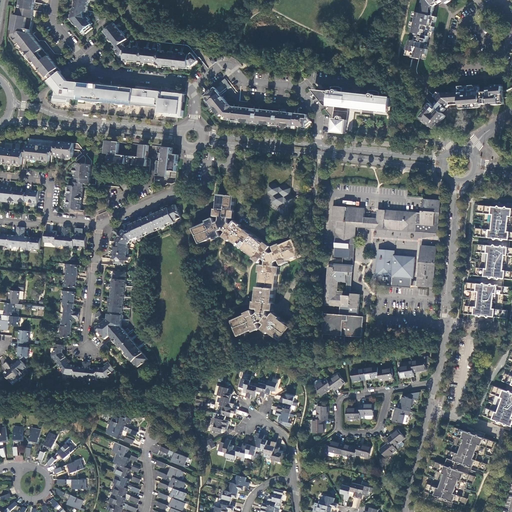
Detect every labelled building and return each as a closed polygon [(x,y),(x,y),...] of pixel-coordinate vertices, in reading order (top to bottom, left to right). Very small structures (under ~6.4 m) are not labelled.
[(22,0),(21,8),(34,10),(36,0),(22,0)] [(72,0),(69,16),(69,17),(82,33),(84,31),(86,34),(93,28),(91,26),(93,24),(88,18),(86,20),(85,18),(83,14),(83,12),(87,13),(89,0),(72,0)] [(423,0),(423,3),(425,4),(424,9),(418,7),(417,13),(416,12),(415,17),(416,18),(415,23),(413,23),(412,27),(414,28),(413,33),(417,34),(415,41),(412,41),(411,45),(410,45),(409,50),(410,50),(409,55),(417,57),(424,59),(426,54),(427,54),(429,49),(427,49),(430,37),(431,37),(433,32),(434,32),(435,27),(433,27),(434,22),(436,22),(437,17),(431,16),(432,10),(434,11),(436,4),(437,4),(442,1),(441,0),(444,0),(447,4),(451,1),(450,0),(423,0)] [(19,42),(24,48),(35,39),(30,33),(34,10),(21,8),(20,16),(16,15),(12,30),(14,31),(14,34),(17,38),(16,39),(18,42),(19,42)] [(115,24),(104,33),(116,48),(115,50),(121,58),(124,58),(124,61),(158,65),(158,66),(184,69),(184,67),(188,67),(188,66),(192,66),(199,62),(192,53),(190,55),(159,52),(160,50),(125,47),(123,44),(128,40),(115,24)] [(43,72),(48,78),(50,76),(52,79),(61,73),(62,72),(59,68),(50,58),(35,39),(24,48),(23,49),(25,53),(25,54),(30,60),(31,60),(34,63),(36,62),(40,68),(39,68),(42,72),(43,72)] [(61,73),(52,79),(50,81),(50,82),(61,73)] [(53,85),(58,91),(67,80),(64,76),(61,73),(50,82),(53,85)] [(55,108),(60,110),(132,118),(135,90),(111,87),(96,85),(78,84),(69,83),(67,80),(58,91),(49,102),(50,104),(51,105),(53,107),(55,108)] [(225,84),(224,85),(228,90),(231,87),(225,80),(223,81),(225,84)] [(434,129),(438,123),(441,119),(442,120),(446,116),(440,112),(442,110),(444,112),(448,107),(448,106),(450,105),(455,105),(455,104),(460,103),(460,109),(466,109),(466,107),(471,107),(471,108),(476,108),(476,106),(481,106),(481,104),(489,104),(494,103),(494,105),(499,105),(499,103),(504,102),(504,94),(503,87),(498,87),(498,85),(492,86),(492,88),(487,88),(487,91),(480,91),(480,87),(475,88),(474,86),(469,86),(469,87),(464,88),(464,86),(459,87),(459,88),(454,89),(454,95),(449,95),(449,93),(442,94),(441,95),(438,93),(435,97),(441,103),(440,104),(437,102),(435,105),(438,107),(436,108),(431,104),(427,108),(429,109),(426,113),(425,112),(421,117),(424,120),(423,121),(430,127),(431,126),(434,129)] [(307,126),(312,122),(308,117),(307,115),(231,107),(215,87),(204,96),(210,103),(211,102),(214,106),(213,107),(221,117),(223,115),(228,117),(227,120),(233,121),(233,119),(237,120),(237,121),(253,123),(254,122),(258,122),(258,124),(274,125),(274,124),(278,124),(278,126),(294,128),(294,126),(306,128),(307,126)] [(388,107),(391,107),(393,97),(381,95),(381,93),(378,92),(376,91),(373,92),(370,92),(370,94),(344,91),(344,89),(342,88),(338,87),(335,87),(333,88),(332,93),(327,92),(324,95),(321,92),(320,91),(317,91),(328,105),(336,106),(335,111),(333,133),(347,134),(348,121),(349,121),(350,107),(387,111),(388,107)] [(132,118),(178,123),(179,118),(179,117),(184,118),(185,111),(183,111),(184,102),(185,102),(185,95),(174,93),(159,92),(145,90),(135,90),(132,118)] [(29,138),(28,144),(28,145),(29,145),(55,147),(55,141),(29,138)] [(29,145),(27,159),(50,161),(50,155),(73,158),(74,147),(75,143),(55,141),(55,147),(29,145)] [(119,148),(120,142),(107,141),(106,154),(110,154),(110,156),(109,162),(126,164),(127,158),(127,156),(119,155),(119,148)] [(26,159),(27,159),(29,145),(28,145),(27,148),(24,148),(23,151),(15,149),(15,151),(8,151),(8,149),(0,148),(0,162),(22,165),(23,157),(27,157),(26,159)] [(149,152),(150,146),(141,145),(140,155),(140,157),(135,157),(135,159),(134,165),(147,167),(148,158),(149,155),(149,152)] [(173,154),(173,148),(162,147),(161,153),(164,154),(164,157),(163,162),(160,161),(160,164),(159,176),(167,177),(170,177),(171,171),(177,172),(179,159),(179,155),(173,154)] [(92,165),(78,164),(75,186),(69,186),(68,202),(67,209),(72,210),(81,211),(83,195),(84,184),(90,185),(91,181),(92,165)] [(284,203),(289,207),(295,204),(296,197),(291,194),(291,188),(287,184),(280,187),(275,183),(270,186),(269,192),(274,196),(273,202),(279,206),(284,203)] [(13,187),(7,186),(5,200),(5,202),(9,203),(9,201),(16,202),(16,200),(17,191),(12,191),(13,187)] [(17,188),(17,191),(16,200),(16,202),(16,203),(19,204),(19,202),(26,202),(27,193),(23,192),(23,188),(17,188)] [(27,190),(27,193),(26,202),(30,203),(38,204),(39,191),(36,190),(34,192),(32,192),(32,191),(27,190)] [(235,197),(231,196),(224,195),(219,195),(216,217),(220,217),(229,219),(233,219),(235,197)] [(441,200),(423,199),(423,211),(422,211),(422,213),(378,210),(377,219),(377,224),(388,225),(416,227),(416,224),(434,225),(435,212),(440,212),(441,200)] [(182,218),(176,205),(175,206),(172,207),(170,208),(176,221),(182,218)] [(465,306),(464,313),(469,314),(495,317),(495,321),(500,322),(500,317),(506,318),(507,310),(503,310),(504,295),(509,295),(510,287),(503,286),(504,279),(511,279),(511,248),(509,248),(510,240),(511,240),(511,209),(478,205),(477,213),(485,214),(483,230),(475,229),(474,237),(490,238),(489,245),(478,244),(477,252),(481,253),(480,268),(475,268),(474,276),(481,276),(480,284),(467,282),(467,290),(471,291),(470,306),(465,306)] [(338,221),(335,252),(335,257),(340,258),(344,258),(349,259),(352,222),(364,223),(365,218),(365,209),(334,206),(333,206),(332,220),(338,221)] [(176,221),(170,208),(168,209),(165,210),(163,211),(169,224),(176,221)] [(159,213),(158,213),(163,226),(169,224),(163,211),(162,211),(159,213)] [(373,228),(439,234),(440,221),(440,212),(435,212),(434,225),(416,224),(416,227),(388,225),(377,224),(377,219),(376,219),(366,218),(365,218),(364,223),(352,222),(349,259),(344,258),(344,261),(343,265),(348,265),(348,273),(346,273),(346,279),(338,278),(338,283),(345,283),(352,284),(354,262),(357,227),(373,228)] [(163,226),(158,213),(155,214),(152,216),(158,229),(163,226)] [(158,229),(152,216),(151,216),(149,217),(147,218),(153,231),(158,229)] [(229,222),(229,219),(220,217),(220,220),(218,222),(215,223),(219,231),(222,230),(224,230),(227,232),(232,225),(229,223),(229,222)] [(153,231),(147,218),(145,219),(142,220),(147,234),(153,231)] [(147,234),(142,220),(140,221),(138,222),(136,223),(141,237),(147,234)] [(214,220),(194,228),(198,237),(201,244),(221,235),(219,231),(215,223),(214,220)] [(242,249),(252,235),(237,224),(234,222),(232,225),(227,232),(224,236),(228,238),(242,249)] [(133,224),(130,226),(136,239),(141,237),(136,223),(133,224)] [(136,239),(130,226),(129,227),(127,228),(129,232),(127,232),(133,240),(136,239)] [(17,236),(12,235),(10,248),(14,249),(16,247),(20,247),(22,228),(18,227),(17,236)] [(63,236),(58,235),(56,246),(56,247),(59,248),(61,246),(65,246),(67,227),(63,227),(63,236)] [(71,228),(67,227),(65,246),(69,247),(71,249),(74,249),(74,247),(76,237),(70,236),(71,228)] [(25,250),(29,251),(30,237),(25,237),(26,228),(22,228),(20,247),(24,248),(25,250)] [(133,240),(127,232),(124,230),(123,232),(121,235),(131,242),(133,240)] [(58,235),(58,233),(50,232),(51,232),(46,231),(45,242),(52,243),(54,245),(56,246),(58,235)] [(10,248),(12,235),(4,234),(0,234),(0,238),(0,245),(7,246),(8,248),(10,248)] [(76,234),(76,237),(74,247),(76,248),(79,246),(86,247),(87,235),(84,235),(83,235),(83,236),(76,234)] [(131,242),(121,235),(120,237),(117,240),(120,242),(129,244),(131,242)] [(267,246),(252,235),(242,249),(257,260),(260,262),(262,259),(267,252),(270,248),(267,246)] [(33,249),(40,250),(42,238),(30,237),(29,251),(30,251),(33,249)] [(297,247),(294,240),(274,249),(276,252),(279,260),(281,264),(301,255),(297,247)] [(418,286),(434,288),(437,246),(433,246),(421,245),(421,248),(419,278),(418,286)] [(379,249),(375,283),(391,285),(411,287),(412,277),(414,278),(416,257),(410,257),(395,255),(395,253),(388,253),(384,252),(384,250),(379,249)] [(276,262),(279,260),(276,252),(272,254),(271,254),(267,252),(262,259),(265,261),(266,263),(266,266),(274,267),(275,263),(276,262)] [(128,254),(114,253),(114,255),(113,257),(113,259),(115,259),(125,261),(127,261),(128,254)] [(78,277),(79,265),(66,264),(65,266),(67,268),(66,276),(78,277)] [(328,267),(326,305),(341,306),(350,307),(350,308),(358,309),(359,309),(360,295),(351,294),(351,297),(337,295),(337,291),(338,283),(338,278),(346,279),(346,273),(348,273),(348,265),(343,265),(335,264),(334,268),(328,267)] [(274,289),(276,289),(279,267),(274,267),(266,266),(262,266),(259,287),(274,289)] [(122,326),(128,273),(115,271),(114,279),(113,279),(109,319),(98,328),(106,339),(111,336),(133,363),(134,361),(139,368),(149,360),(122,326)] [(76,289),(78,277),(66,276),(65,283),(63,285),(63,287),(76,289)] [(351,294),(352,284),(345,283),(345,292),(337,291),(337,295),(351,297),(351,294)] [(274,289),(259,287),(259,295),(257,294),(256,305),(255,309),(259,310),(268,311),(272,311),(272,307),(274,289)] [(20,304),(20,300),(24,301),(25,292),(11,291),(10,299),(9,299),(9,303),(20,304)] [(64,295),(63,303),(75,304),(76,292),(63,291),(63,293),(64,295)] [(4,316),(15,317),(16,308),(23,309),(23,305),(20,304),(9,303),(6,303),(5,312),(4,312),(4,316)] [(75,304),(63,303),(63,306),(65,309),(64,314),(80,316),(80,312),(74,311),(75,304)] [(340,315),(325,314),(323,334),(324,335),(323,340),(345,342),(346,339),(346,336),(362,338),(363,338),(364,324),(364,317),(357,316),(357,312),(358,309),(350,308),(350,307),(341,306),(340,315)] [(258,314),(254,316),(258,324),(261,322),(263,323),(266,325),(271,317),(268,316),(268,314),(268,311),(259,310),(259,313),(258,314)] [(253,312),(232,321),(239,337),(260,328),(258,324),(254,316),(253,312)] [(79,320),(80,316),(64,314),(64,320),(61,322),(61,326),(72,327),(73,319),(79,320)] [(263,328),(281,341),(292,327),(274,314),(271,317),(266,325),(263,328)] [(20,318),(15,317),(4,316),(3,316),(3,320),(10,321),(9,326),(19,327),(20,318)] [(71,338),(72,327),(61,326),(60,333),(58,335),(58,337),(71,338)] [(29,345),(30,332),(20,330),(19,339),(18,343),(28,344),(29,345)] [(28,344),(18,343),(18,348),(20,348),(19,357),(21,360),(23,362),(29,357),(30,348),(27,348),(28,344)] [(58,364),(67,357),(63,353),(64,349),(65,350),(66,346),(54,344),(53,348),(55,348),(54,353),(53,353),(52,356),(58,364)] [(413,362),(414,372),(428,370),(427,364),(429,364),(430,358),(429,356),(426,357),(426,360),(413,362)] [(511,356),(511,359),(511,370),(510,375),(506,373),(503,381),(509,383),(506,390),(495,386),(492,393),(496,395),(491,409),(486,408),(484,415),(500,421),(507,424),(511,425),(511,356)] [(69,361),(67,357),(58,364),(57,365),(60,368),(61,367),(64,371),(62,372),(64,374),(74,376),(75,367),(75,365),(70,365),(68,362),(69,361)] [(11,367),(18,376),(20,379),(24,375),(22,372),(27,367),(23,362),(21,360),(14,365),(11,367)] [(74,376),(74,378),(86,380),(86,377),(88,362),(83,362),(83,368),(75,367),(74,376)] [(93,380),(97,381),(97,378),(98,369),(91,368),(91,363),(88,362),(86,377),(92,378),(93,380)] [(113,374),(116,372),(109,362),(106,365),(107,366),(104,368),(98,368),(98,369),(97,378),(107,379),(110,377),(108,375),(112,373),(113,374)] [(402,377),(415,375),(414,372),(413,362),(403,363),(403,367),(400,367),(402,377)] [(11,381),(18,376),(11,367),(7,363),(3,366),(8,372),(5,374),(10,382),(11,381)] [(379,370),(379,367),(366,369),(367,379),(380,377),(379,370)] [(380,377),(380,381),(394,379),(392,368),(379,370),(380,377)] [(367,379),(366,369),(352,371),(354,381),(367,379)] [(333,387),(335,390),(346,382),(340,373),(329,381),(333,387)] [(250,384),(253,376),(250,375),(249,377),(249,379),(241,377),(238,388),(245,390),(244,392),(248,393),(250,384)] [(274,376),(271,375),(270,380),(267,393),(270,394),(271,394),(272,390),(276,391),(279,383),(273,381),(274,378),(274,376)] [(329,381),(327,378),(323,381),(316,386),(322,394),(333,387),(329,381)] [(261,379),(260,383),(259,387),(258,391),(262,392),(262,394),(261,396),(265,398),(267,393),(270,380),(267,380),(267,381),(261,379)] [(258,391),(259,387),(260,383),(255,382),(255,385),(250,384),(248,393),(247,397),(251,399),(252,396),(253,394),(257,395),(257,393),(258,391)] [(223,396),(232,398),(233,394),(228,393),(230,388),(218,385),(216,394),(223,396)] [(422,391),(409,394),(409,397),(414,398),(414,399),(419,400),(422,391)] [(298,403),(294,402),(296,396),(287,394),(286,398),(281,397),(280,401),(285,403),(293,405),(297,406),(298,403)] [(221,405),(233,408),(235,403),(231,402),(232,398),(223,396),(221,405)] [(401,409),(410,411),(414,399),(414,398),(409,397),(404,396),(401,409)] [(291,414),(293,405),(285,403),(283,407),(273,405),(272,409),(278,410),(291,414)] [(361,408),(361,418),(375,418),(374,409),(378,409),(378,404),(361,404),(361,408)] [(231,417),(232,412),(237,413),(238,409),(233,408),(221,405),(219,410),(220,411),(219,414),(227,416),(231,417)] [(324,419),(328,419),(328,406),(318,406),(318,409),(316,409),(314,411),(314,419),(324,419)] [(347,418),(361,418),(361,408),(347,408),(347,418)] [(410,416),(411,411),(410,411),(401,409),(397,408),(394,420),(403,423),(406,414),(410,416)] [(295,415),(291,414),(278,410),(277,414),(279,415),(278,419),(284,421),(284,424),(286,426),(291,427),(292,423),(289,422),(290,416),(294,418),(295,415)] [(219,414),(218,414),(217,419),(214,418),(212,418),(212,421),(229,426),(230,421),(226,420),(227,416),(219,414)] [(123,430),(137,436),(139,432),(125,426),(127,421),(131,423),(132,419),(123,415),(121,419),(114,416),(113,420),(110,418),(108,423),(111,424),(123,430)] [(314,419),(314,433),(324,433),(324,419),(314,419)] [(228,430),(229,426),(212,421),(211,424),(212,424),(211,430),(223,433),(224,429),(228,430)] [(111,424),(107,433),(120,438),(123,430),(111,424)] [(24,426),(18,426),(18,429),(14,429),(15,455),(19,455),(19,440),(24,440),(24,426)] [(9,441),(6,427),(0,428),(0,445),(3,457),(6,457),(3,442),(9,441)] [(428,484),(426,491),(429,492),(430,493),(441,497),(454,502),(465,506),(468,498),(464,497),(469,483),(473,484),(476,477),(470,474),(473,467),(485,472),(488,464),(483,462),(489,448),(493,450),(496,442),(485,438),(479,436),(472,433),(456,427),(453,435),(458,436),(452,451),(448,449),(445,457),(451,459),(448,466),(436,462),(434,469),(438,471),(433,485),(428,484)] [(39,443),(42,430),(33,428),(31,435),(27,456),(31,457),(34,442),(39,443)] [(391,441),(397,449),(401,447),(398,443),(402,441),(405,438),(399,430),(388,438),(391,441)] [(56,442),(58,436),(50,432),(47,439),(44,445),(53,449),(56,442)] [(253,445),(249,444),(246,456),(252,458),(252,459),(254,459),(257,451),(261,433),(257,432),(253,445)] [(265,435),(261,433),(257,451),(260,452),(260,450),(266,451),(267,444),(269,440),(264,438),(265,435)] [(206,447),(215,442),(212,438),(204,443),(206,447)] [(231,444),(232,440),(228,439),(226,443),(222,442),(220,451),(225,452),(224,456),(227,457),(231,444)] [(271,445),(267,444),(266,451),(265,453),(271,454),(270,457),(270,458),(273,459),(276,446),(277,442),(273,441),(271,445)] [(343,454),(345,444),(332,441),(331,446),(326,445),(324,453),(329,454),(330,451),(335,452),(343,454)] [(387,458),(397,449),(391,441),(380,450),(387,458)] [(124,456),(128,447),(115,442),(111,450),(116,453),(124,456)] [(217,446),(215,442),(206,447),(209,450),(217,446)] [(70,454),(75,449),(68,443),(62,448),(58,452),(65,459),(70,454)] [(246,456),(249,444),(244,443),(243,447),(239,446),(238,451),(237,455),(243,457),(242,460),(245,461),(246,456)] [(236,459),(237,455),(238,451),(234,450),(235,445),(231,444),(227,457),(236,459)] [(358,448),(345,444),(343,454),(356,458),(357,454),(358,448)] [(359,444),(358,448),(357,454),(370,457),(372,447),(359,444)] [(187,457),(175,452),(162,446),(160,450),(173,456),(171,461),(184,466),(187,457)] [(285,463),(287,454),(283,453),(279,452),(280,450),(281,448),(276,446),(273,459),(272,464),(275,465),(276,460),(285,463)] [(128,458),(124,456),(116,453),(113,461),(117,463),(125,467),(129,458),(128,458)] [(58,459),(55,455),(48,463),(51,466),(58,459)] [(72,473),(84,468),(81,460),(68,465),(72,473)] [(166,469),(168,464),(158,460),(157,465),(166,469)] [(129,468),(125,467),(117,463),(113,472),(117,473),(126,477),(130,469),(129,468)] [(181,480),(184,472),(171,466),(168,475),(169,475),(173,477),(181,480)] [(169,475),(168,475),(160,471),(158,475),(168,479),(169,475)] [(130,479),(126,477),(117,473),(113,482),(116,483),(126,487),(127,484),(130,479)] [(246,481),(247,477),(245,477),(241,476),(239,475),(237,480),(233,479),(232,483),(245,486),(249,487),(251,483),(246,481)] [(182,491),(186,483),(181,480),(173,477),(169,485),(182,491)] [(73,489),(86,489),(87,479),(78,479),(58,479),(58,484),(73,484),(73,489)] [(182,491),(169,485),(160,482),(159,485),(172,491),(170,496),(173,497),(183,501),(187,493),(182,491)] [(129,488),(126,487),(116,483),(112,491),(114,492),(126,497),(138,503),(140,499),(127,493),(129,488)] [(245,486),(232,483),(230,491),(239,493),(240,489),(244,490),(245,486)] [(359,498),(362,485),(353,483),(352,487),(351,491),(355,492),(354,497),(359,498)] [(130,489),(139,493),(141,489),(131,485),(130,489)] [(351,491),(352,487),(343,485),(341,493),(346,494),(345,499),(349,500),(350,495),(351,491)] [(371,487),(362,485),(359,498),(363,499),(364,495),(368,496),(371,487)] [(270,495),(269,500),(282,503),(285,491),(276,488),(274,496),(270,495)] [(230,491),(221,489),(221,492),(222,492),(221,498),(232,501),(233,497),(237,498),(239,493),(230,491)] [(111,501),(123,507),(135,511),(136,511),(138,508),(124,502),(126,497),(114,492),(110,501),(111,501)] [(0,501),(12,497),(10,493),(0,496),(0,501)] [(75,506),(81,509),(84,500),(77,497),(71,495),(70,499),(68,503),(75,506)] [(333,507),(337,508),(338,504),(334,502),(335,498),(323,495),(321,501),(320,501),(319,503),(333,507)] [(182,511),(186,503),(183,501),(173,497),(169,506),(172,507),(182,511)] [(441,497),(440,501),(448,504),(453,506),(453,504),(454,502),(441,497)] [(67,511),(54,498),(51,501),(58,508),(61,511),(60,511),(67,511)] [(231,505),(232,501),(221,498),(219,504),(218,503),(217,506),(230,510),(234,511),(235,506),(233,506),(231,505)] [(352,508),(359,509),(360,499),(353,498),(352,508)] [(282,503),(269,500),(268,504),(266,504),(263,503),(262,507),(280,511),(282,503)] [(1,508),(0,509),(0,511),(10,511),(18,504),(15,501),(5,511),(1,508)] [(107,510),(112,511),(122,511),(121,511),(123,507),(111,501),(107,510)] [(168,505),(158,501),(156,505),(166,509),(168,505)] [(319,503),(316,502),(315,505),(319,506),(317,511),(327,511),(328,510),(332,511),(333,507),(319,503)]
